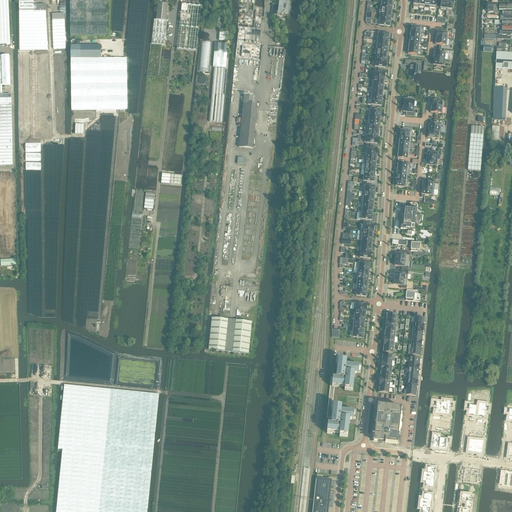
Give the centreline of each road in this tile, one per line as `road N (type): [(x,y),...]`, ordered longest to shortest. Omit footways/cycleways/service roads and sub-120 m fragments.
road 1 (tertiary): [(363,445),(403,0)]
road 2 (track): [(457,266),(476,0)]
